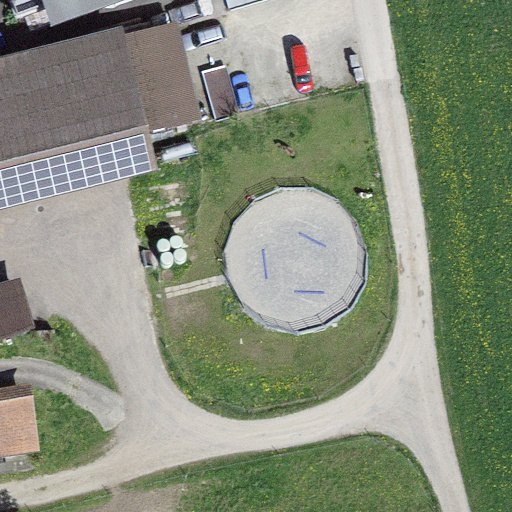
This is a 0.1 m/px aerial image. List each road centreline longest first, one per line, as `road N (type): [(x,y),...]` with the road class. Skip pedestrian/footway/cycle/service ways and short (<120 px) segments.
road 1 (residential): [(5,511),(356,427),(398,397),(423,333),(374,0)]
road 2 (unknown): [(101,217),(174,471)]
road 3 (track): [(458,511),(423,333)]
